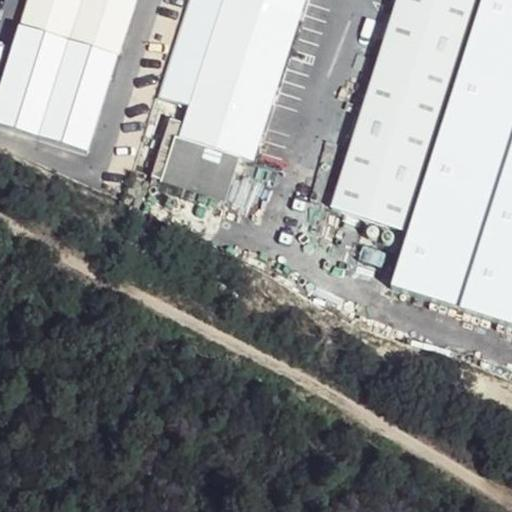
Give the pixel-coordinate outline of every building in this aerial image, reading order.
[(139,0),(26,0),(0,85),(0,123),(90,156),(139,0)] [(283,0),(230,0),(224,20),(297,43),(309,8),(283,0)] [(283,0),(309,8),(311,0),(283,0)] [(511,0),(396,0),(331,207),(406,231),(390,284),(511,326),(511,0)] [(224,20),(198,96),(272,119),(297,43),(224,20)] [(169,121),(155,162),(232,187),(240,162),(257,167),(272,119),(198,96),(183,142),(175,140),(181,124),(169,121)] [(232,187),(155,162),(149,182),(225,205),(232,187)]
